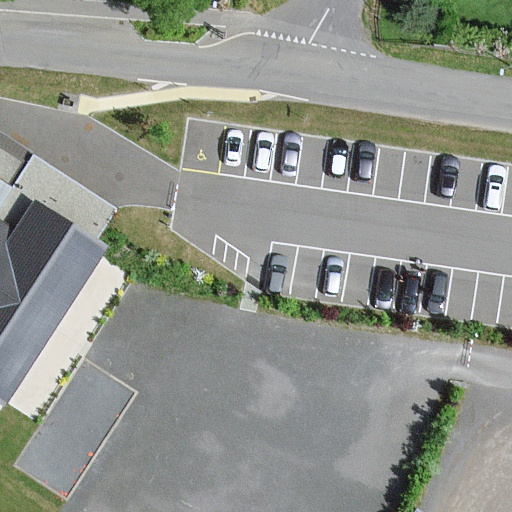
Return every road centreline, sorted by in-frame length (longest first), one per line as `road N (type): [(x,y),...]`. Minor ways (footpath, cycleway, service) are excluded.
road 1 (residential): [(0,47),(295,79)]
road 2 (residential): [(295,79),(511,105)]
